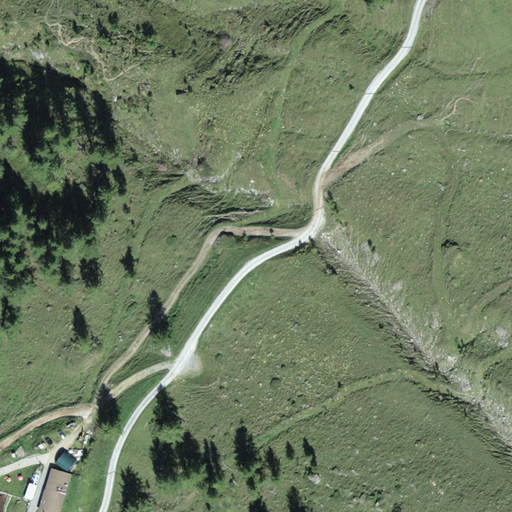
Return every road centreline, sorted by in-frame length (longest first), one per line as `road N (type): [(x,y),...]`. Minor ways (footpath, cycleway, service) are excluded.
road 1 (track): [(29,511),(52,459),(92,414),(107,378),(219,234),(263,224)]
road 2 (track): [(100,511),(117,431),(184,357),(250,254),(310,222)]
road 3 (track): [(420,0),(406,45),(320,176),(310,222),(263,224)]
